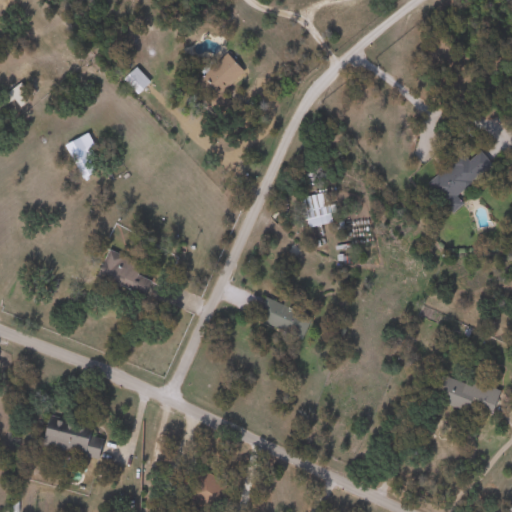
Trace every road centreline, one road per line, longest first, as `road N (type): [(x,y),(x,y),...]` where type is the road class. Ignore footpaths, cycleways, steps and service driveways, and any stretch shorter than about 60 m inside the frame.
road 1 (residential): [(158,395),(306,91),(421,0)]
road 2 (residential): [(411,511),(158,395)]
road 3 (residential): [(158,395),(0,333)]
